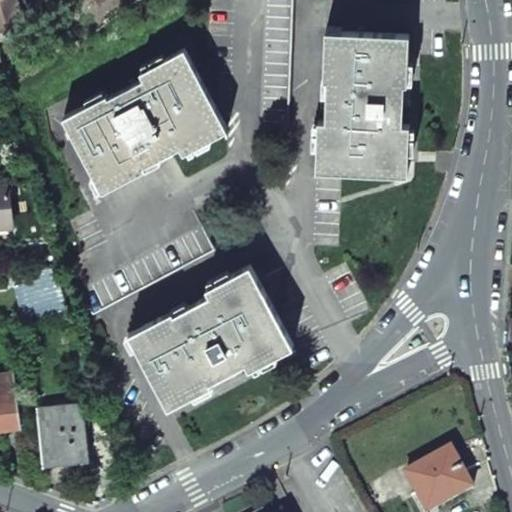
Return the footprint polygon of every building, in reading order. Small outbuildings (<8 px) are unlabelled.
[(0,0),(0,37),(26,29),(15,0),(0,0)] [(291,0),(262,0),(256,131),(260,133),(285,133),(291,0)] [(409,34),(326,31),(324,66),(335,66),(334,109),(327,109),(326,122),(319,121),(317,170),(408,173),(409,124),(402,124),(404,83),(408,84),(409,34)] [(107,94),(64,118),(103,191),(133,174),(128,165),(166,145),(169,151),(175,148),(180,145),(184,152),(228,128),(184,48),(141,72),(144,78),(108,97),(107,94)] [(7,186),(0,187),(0,225),(12,224),(7,186)] [(198,224),(76,289),(90,314),(211,249),(198,224)] [(160,317),(129,334),(169,407),(212,385),(210,381),(227,372),(246,361),(249,368),(293,345),(250,265),(207,288),(211,294),(200,300),(203,306),(164,326),(160,317)] [(12,372),(0,374),(0,428),(1,429),(19,426),(12,372)] [(81,403),(36,408),(42,457),(62,455),(63,463),(65,466),(68,467),(69,468),(79,466),(88,465),(81,403)] [(450,449),(405,474),(414,493),(410,496),(418,511),(437,511),(438,511),(438,507),(471,488),(461,469),(450,449)]
